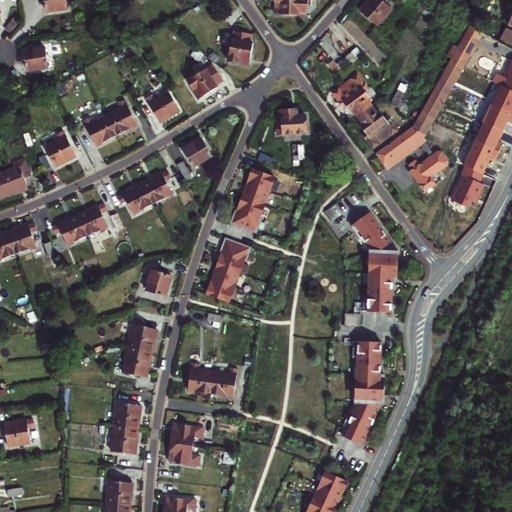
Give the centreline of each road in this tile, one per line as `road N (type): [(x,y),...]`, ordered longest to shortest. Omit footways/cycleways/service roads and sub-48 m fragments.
road 1 (residential): [(147,511),(177,322),(252,119),(256,87)]
road 2 (residential): [(0,218),(142,154),(256,87)]
road 3 (residential): [(441,274),(287,62)]
road 4 (tertiary): [(441,274),(415,308),(404,411)]
road 5 (tertiary): [(404,411),(422,376),(432,313),(451,287)]
